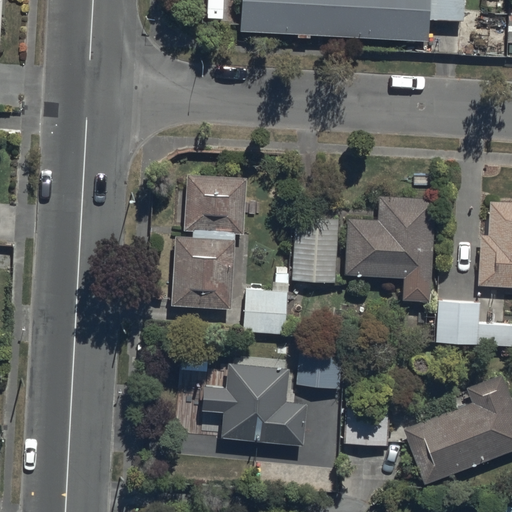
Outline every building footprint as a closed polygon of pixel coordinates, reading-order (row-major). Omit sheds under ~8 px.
[(243,0),(241,31),(426,42),(428,0),(243,0)] [(172,306),(238,311),(247,179),(181,174),(172,306)] [(430,294),(433,192),(377,189),(376,214),(346,212),(344,269),(402,272),(401,293),(430,294)] [(511,198),(488,197),(488,231),(478,231),(478,280),(511,282),(511,198)] [(334,277),(337,214),(293,213),(291,275),(334,277)] [(291,287),(243,284),(241,327),(289,330),(291,287)] [(479,296),(435,294),(433,339),(511,342),(511,320),(478,319),(479,296)] [(339,334),(298,331),(295,380),(336,383),(339,334)] [(222,407),(219,431),(300,440),(305,398),(285,395),(289,361),(228,354),(225,381),(203,379),(200,404),(222,407)] [(400,426),(426,491),(511,457),(511,386),(510,382),(400,426)] [(387,406),(343,406),(343,438),(387,438),(387,406)]
